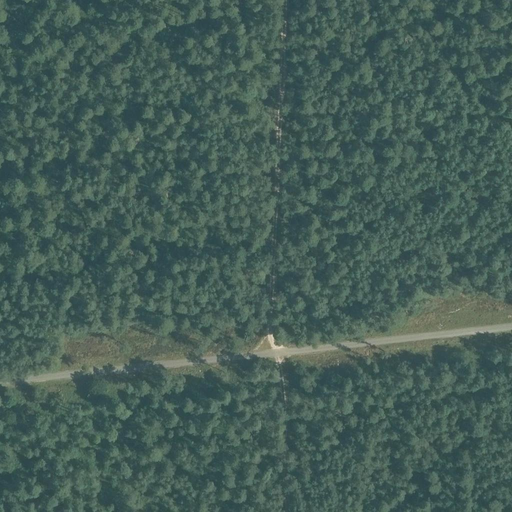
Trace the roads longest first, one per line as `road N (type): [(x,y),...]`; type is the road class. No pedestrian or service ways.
road 1 (track): [(0,382),(511,325)]
road 2 (track): [(285,0),(271,299),(288,511)]
